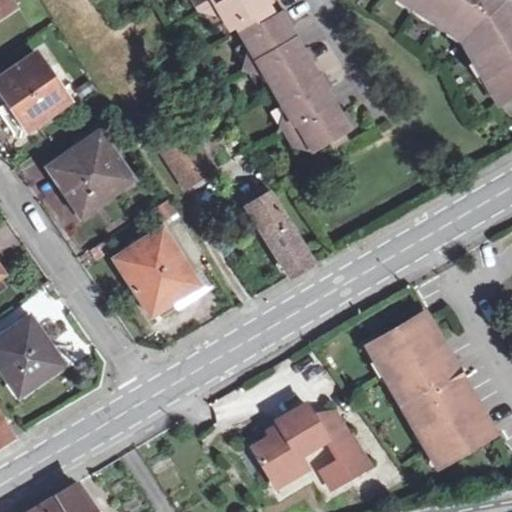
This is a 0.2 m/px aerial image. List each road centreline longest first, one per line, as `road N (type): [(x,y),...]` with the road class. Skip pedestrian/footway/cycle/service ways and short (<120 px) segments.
road 1 (secondary): [(511,188),(267,330)]
road 2 (residential): [(151,400),(0,185)]
road 3 (secondary): [(0,487),(151,400)]
road 4 (secondary): [(151,400),(267,330)]
